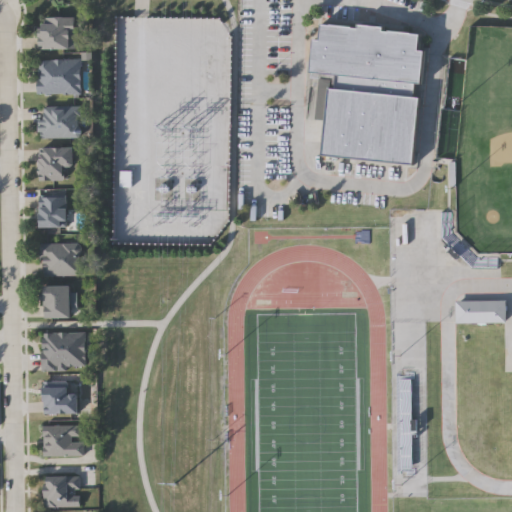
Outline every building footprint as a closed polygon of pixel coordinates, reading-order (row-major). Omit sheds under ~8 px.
[(76,50),(42,50),(42,17),(76,17),(76,50)] [(320,156),(323,121),(315,120),(319,77),(310,77),(314,40),(319,40),(320,23),(359,27),(359,23),(392,27),(392,30),(419,33),(418,48),(426,49),(422,83),(415,83),(414,95),(419,95),(412,165),(320,156)] [(82,60),(82,94),(40,94),(40,60),(82,60)] [(82,106),(82,138),(40,138),(40,106),(82,106)] [(41,147),(76,147),(76,167),(67,167),(67,180),(41,180),(41,147)] [(68,229),(42,229),(42,193),(68,193),(68,229)] [(82,276),(43,276),(43,245),(82,245),(82,276)] [(46,286),(73,286),(73,319),(46,319),(46,286)] [(454,303),(504,302),(504,324),(455,323),(454,303)] [(43,371),(43,333),(87,333),(87,371),(43,371)] [(81,414),(46,414),(46,382),(73,382),(73,394),(81,394),(81,414)] [(45,426),(84,426),(85,457),(45,457),(45,426)] [(47,508),(47,476),(82,476),(82,508),(47,508)]
